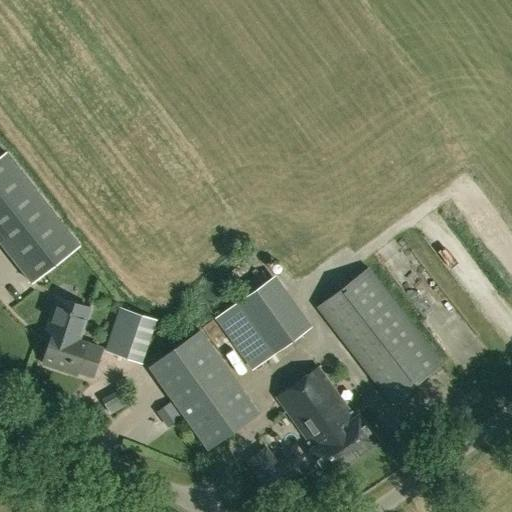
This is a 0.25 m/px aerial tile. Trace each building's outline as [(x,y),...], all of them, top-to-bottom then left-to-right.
[(0,242),(33,284),(80,247),(5,152),(0,156),(0,242)] [(326,272),(348,259),(341,247),(319,260),(326,272)] [(392,403),(442,364),(368,268),(318,307),(392,403)] [(217,318),(253,368),(306,330),(269,280),(217,318)] [(53,334),(43,364),(69,373),(71,368),(94,376),(103,349),(79,341),(91,308),(59,298),(48,332),(53,334)] [(121,308),(106,350),(142,363),(157,320),(121,308)] [(441,341),(468,365),(484,347),(457,323),(441,341)] [(258,415),(199,331),(149,366),(209,450),(258,415)] [(320,366),(278,397),(315,448),(312,450),(311,451),(312,452),(319,462),(315,464),(325,478),(328,475),(329,476),(330,478),(331,477),(331,476),(377,443),(378,443),(379,442),(378,440),(378,441),(360,417),(362,416),(361,415),(359,416),(357,418),(320,366)] [(263,478),(272,492),(283,485),(273,471),(263,478)]
